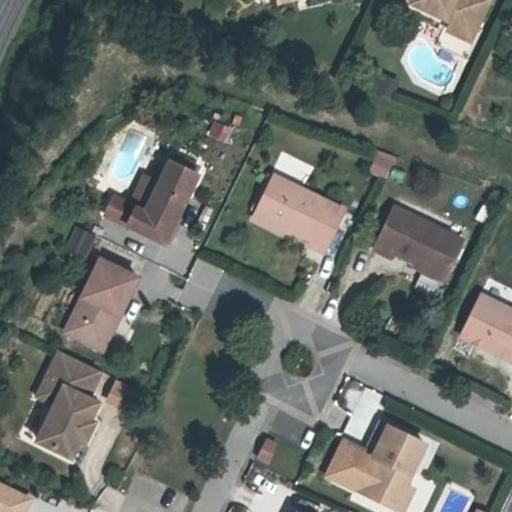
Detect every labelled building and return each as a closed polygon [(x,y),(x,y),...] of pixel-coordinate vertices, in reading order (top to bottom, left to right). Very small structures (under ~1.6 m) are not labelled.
[(405,0),(452,22),(473,32),(488,0),(405,0)] [(473,32),(452,22),(448,30),(469,40),(473,32)] [(392,98),(397,82),(379,75),(374,91),(392,98)] [(367,172),(384,179),(393,156),(376,149),(367,172)] [(198,167),(174,155),(171,163),(195,174),(198,167)] [(163,243),(196,175),(195,174),(171,163),(169,162),(145,212),(137,208),(128,226),(163,243)] [(274,176),(256,213),(281,226),(311,240),(308,245),(323,252),(343,210),(274,176)] [(487,221),(493,212),(481,206),(476,215),(487,221)] [(462,240),(395,208),(374,249),(390,256),(392,251),(444,276),(462,240)] [(281,226),(256,213),(252,221),(278,233),(281,226)] [(62,252),(82,259),(91,232),(71,225),(62,252)] [(100,260),(65,332),(97,347),(113,312),(119,314),(137,278),(100,260)] [(511,360),(511,310),(481,296),(461,336),(511,360)] [(102,350),(119,314),(113,312),(97,347),(102,350)] [(87,398),(100,371),(59,351),(46,379),(52,382),(43,399),(55,405),(37,441),(71,457),(79,440),(84,443),(94,422),(89,420),(97,403),(87,398)] [(37,396),(43,399),(52,382),(46,379),(37,396)] [(405,485),(424,445),(380,424),(366,452),(360,456),(342,447),(328,476),(394,507),(405,485)] [(267,462),(276,444),(266,440),(258,458),(267,462)] [(366,452),(344,442),(342,447),(360,456),(366,452)] [(0,511),(22,511),(29,500),(0,485),(0,511)] [(402,511),(413,489),(405,485),(394,507),(402,511)]
